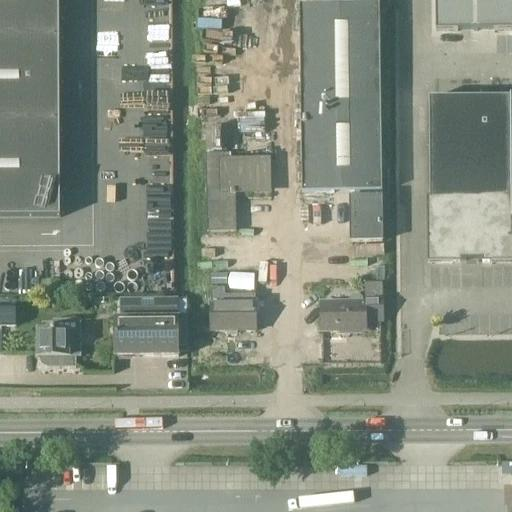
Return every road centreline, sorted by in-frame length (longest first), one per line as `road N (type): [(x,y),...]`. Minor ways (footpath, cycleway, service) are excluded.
road 1 (tertiary): [(0,434),(511,430)]
road 2 (unknown): [(89,0),(79,232),(50,243),(0,239)]
